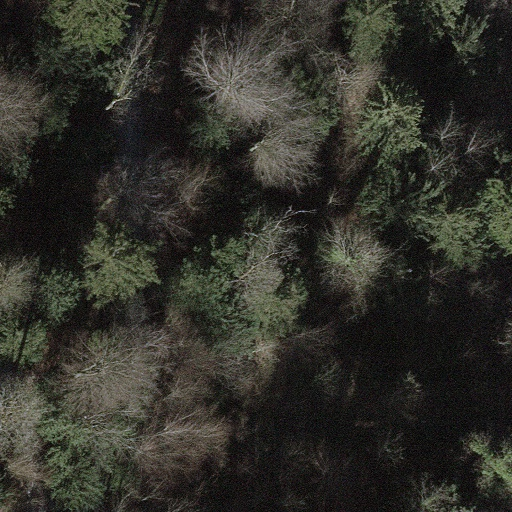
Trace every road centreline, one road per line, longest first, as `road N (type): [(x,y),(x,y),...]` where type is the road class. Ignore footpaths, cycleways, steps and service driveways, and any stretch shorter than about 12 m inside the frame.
road 1 (track): [(119,0),(135,333),(85,511)]
road 2 (track): [(37,511),(22,420),(0,374)]
